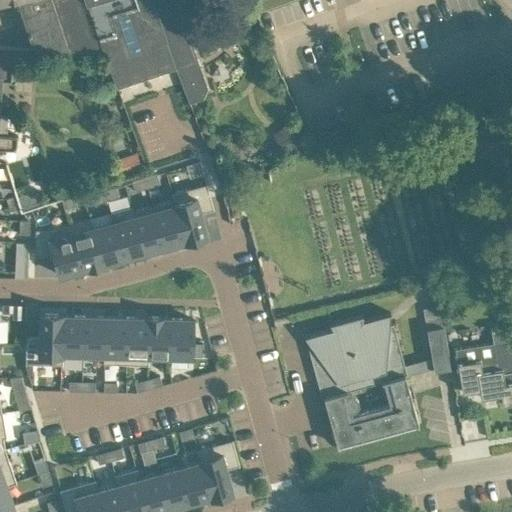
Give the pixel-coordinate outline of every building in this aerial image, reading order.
[(0,0),(0,44),(34,47),(36,54),(67,44),(73,60),(104,50),(87,0),(0,0)] [(87,0),(104,50),(109,64),(110,64),(116,85),(118,87),(176,66),(153,0),(87,0)] [(153,0),(176,66),(195,60),(196,55),(188,32),(189,31),(177,0),(153,0)] [(252,0),(255,8),(256,12),(289,0),(252,0)] [(0,83),(0,78),(10,79),(12,63),(0,62),(0,83)] [(0,146),(3,147),(16,148),(17,133),(0,132),(0,146)] [(136,153),(115,161),(120,174),(141,166),(136,153)] [(157,173),(145,177),(148,186),(160,182),(157,173)] [(145,177),(132,181),(135,190),(148,186),(145,177)] [(206,183),(172,192),(185,240),(207,234),(201,211),(213,208),(206,183)] [(116,186),(104,190),(107,199),(119,195),(116,186)] [(37,190),(18,196),(22,208),(41,202),(37,190)] [(104,190),(91,194),(94,203),(107,199),(104,190)] [(160,203),(153,204),(164,245),(183,240),(184,239),(184,241),(185,240),(172,192),(171,192),(173,199),(160,203)] [(16,194),(6,197),(10,209),(19,207),(16,194)] [(74,194),(62,198),(64,207),(77,204),(74,194)] [(132,205),(131,206),(143,251),(164,245),(153,204),(133,210),(133,209),(132,205)] [(131,206),(110,211),(122,256),(143,251),(131,206)] [(90,217),(89,217),(102,263),(103,263),(103,262),(122,256),(110,211),(109,212),(111,217),(112,221),(100,224),(93,226),(90,217)] [(68,223),(81,268),(86,267),(88,266),(89,267),(102,263),(89,217),(68,223)] [(20,219),(19,232),(29,232),(29,219),(20,219)] [(35,228),(35,254),(47,254),(54,254),(58,270),(59,274),(81,268),(68,223),(48,228),(35,228)] [(26,275),(26,239),(15,239),(14,274),(26,275)] [(408,374),(434,367),(434,369),(451,366),(443,324),(439,302),(423,305),(432,356),(405,363),(393,322),(390,323),(391,311),(362,318),(363,313),(330,322),(334,327),(304,334),(313,344),(309,345),(320,386),(322,397),(324,396),(337,445),(418,422),(405,375),(408,374)] [(2,303),(1,312),(12,312),(13,304),(2,303)] [(511,308),(509,309),(511,322),(490,325),(492,341),(455,347),(457,361),(462,390),(479,388),(481,396),(500,393),(502,402),(511,400),(511,380),(510,371),(511,370),(511,308)] [(26,336),(25,362),(39,362),(61,363),(62,313),(40,312),(39,336),(26,336)] [(62,313),(61,363),(62,363),(62,356),(83,357),(84,315),(63,314),(63,313),(62,313)] [(84,315),(83,357),(84,357),(84,352),(98,352),(103,352),(103,358),(103,362),(104,362),(105,315),(84,315)] [(105,315),(104,362),(126,362),(127,316),(105,315)] [(127,316),(126,362),(147,363),(149,315),(147,315),(147,316),(142,316),(127,316)] [(149,315),(147,363),(148,363),(149,354),(169,354),(170,317),(162,317),(162,316),(149,315)] [(170,317),(169,354),(192,355),(192,341),(193,318),(170,317)] [(192,341),(192,355),(202,355),(202,342),(192,341)] [(160,374),(147,378),(150,387),(162,384),(160,374)] [(147,378),(134,381),(137,391),(150,387),(147,378)] [(69,379),(69,389),(82,390),(82,380),(69,379)] [(82,380),(82,390),(95,390),(95,380),(82,380)] [(104,380),(103,390),(116,391),(117,381),(104,380)] [(26,392),(15,395),(19,409),(30,407),(26,392)] [(192,426),(179,430),(182,439),(194,436),(192,426)] [(163,434),(150,438),(153,447),(165,444),(163,434)] [(150,438),(138,441),(140,451),(153,447),(150,438)] [(232,439),(198,448),(211,496),(223,493),(223,492),(233,489),(226,467),(239,464),(232,439)] [(121,446),(108,449),(111,459),(124,455),(121,446)] [(0,485),(16,480),(5,447),(0,448),(0,485)] [(200,460),(180,465),(190,501),(209,496),(210,495),(210,496),(211,496),(198,448),(197,448),(200,460)] [(108,449),(96,453),(99,462),(111,459),(108,449)] [(180,465),(159,471),(169,507),(190,501),(180,465)] [(148,511),(136,467),(115,473),(125,511),(148,511)] [(137,467),(136,467),(148,511),(149,511),(169,507),(159,471),(139,476),(137,467)] [(48,469),(39,472),(42,485),(52,482),(48,469)] [(95,479),(94,479),(103,511),(125,511),(115,473),(114,473),(117,483),(98,488),(96,482),(95,479)] [(103,511),(94,479),(60,488),(63,500),(66,511),(71,511),(79,510),(79,511),(103,511)] [(16,480),(0,485),(0,508),(13,503),(7,484),(16,481),(16,480)] [(56,498),(47,500),(49,511),(53,511),(60,510),(56,498)] [(16,511),(13,503),(0,508),(0,511),(16,511)]
